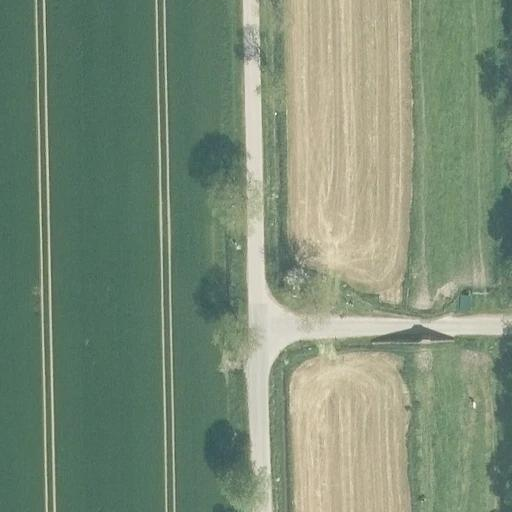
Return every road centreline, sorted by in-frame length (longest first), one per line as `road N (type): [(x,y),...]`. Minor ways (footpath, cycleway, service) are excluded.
road 1 (unclassified): [(256,330),(247,0)]
road 2 (tertiary): [(511,324),(256,330)]
road 3 (tertiary): [(256,330),(261,511)]
